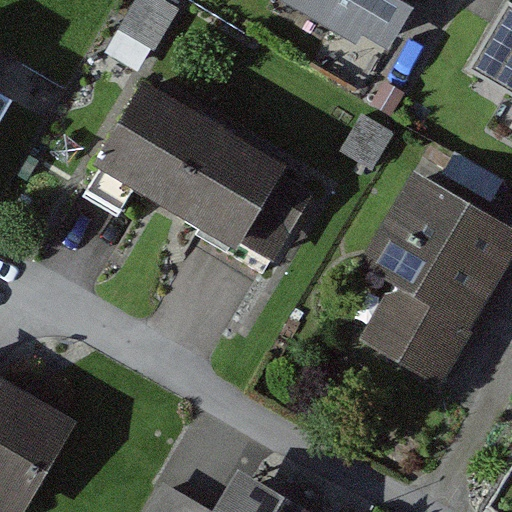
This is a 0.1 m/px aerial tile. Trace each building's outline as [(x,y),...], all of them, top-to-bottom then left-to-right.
[(127,0),(112,28),(149,50),(177,0),(127,0)] [(395,46),(422,0),(288,0),(355,39),(363,27),(395,46)] [(511,24),(488,64),(511,78),(511,110),(502,126),(511,132),(511,24)] [(0,139),(28,90),(0,74),(0,139)] [(282,276),(331,198),(175,100),(126,178),(282,276)] [(393,135),(366,118),(346,150),(374,167),(393,135)] [(511,312),(511,226),(436,182),(383,271),(415,291),(380,350),(461,398),(511,312)] [(0,377),(0,511),(21,511),(75,420),(0,377)] [(308,511),(241,475),(220,511),(212,511),(189,499),(161,483),(145,511),(308,511)]
